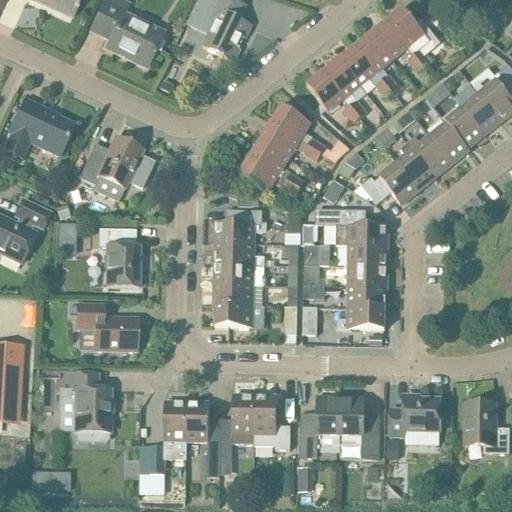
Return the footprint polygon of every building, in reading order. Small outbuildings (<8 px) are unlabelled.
[(28,0),(71,20),(80,2),(80,0),(28,0)] [(148,67),(157,49),(164,34),(126,16),(129,9),(109,0),(107,0),(99,18),(90,36),(104,43),(108,36),(113,38),(106,52),(131,64),(133,60),(148,67)] [(196,0),(186,23),(210,35),(203,50),(232,64),(249,29),(236,23),(243,8),(226,0),(196,0)] [(424,72),(424,71),(432,65),(426,58),(438,48),(419,23),(415,26),(404,11),(387,25),(408,51),(408,50),(414,58),(414,59),(424,72)] [(371,37),(392,63),(408,51),(387,25),(371,37)] [(376,76),(392,63),(371,37),(355,50),(376,76)] [(360,89),(376,76),(355,50),(339,63),(360,89)] [(424,72),(414,59),(408,64),(417,76),(418,75),(427,87),(433,82),(424,71),(424,72)] [(339,63),(323,76),(344,102),(360,89),(339,63)] [(511,72),(509,68),(498,76),(501,80),(479,97),(500,124),(511,114),(511,102),(509,99),(511,96),(511,72)] [(450,81),(456,89),(466,81),(460,73),(450,81)] [(323,76),(307,88),(328,115),(344,102),(323,76)] [(392,96),(399,91),(390,78),(383,84),(392,96)] [(376,89),(385,102),(392,96),(383,84),(376,89)] [(440,107),(452,98),(444,88),(432,97),(440,107)] [(462,111),(483,137),(500,124),(479,97),(462,111)] [(51,115),(25,103),(10,135),(59,159),(74,128),(50,117),(51,115)] [(360,122),(368,116),(358,103),(351,109),(360,122)] [(417,122),(427,113),(421,105),(410,114),(417,122)] [(271,126),(322,157),(326,150),(305,137),(311,126),(299,119),(282,109),(271,126)] [(343,114),(353,127),(360,122),(351,109),(343,114)] [(462,111),(445,125),(447,127),(467,151),(467,150),(483,137),(462,111)] [(399,136),(416,123),(409,115),(393,128),(399,136)] [(290,162),(295,153),(317,166),(322,157),(271,126),(261,144),(290,162)] [(447,127),(431,140),(451,166),(469,152),(467,150),(467,151),(447,127)] [(377,142),(384,150),(396,141),(389,132),(377,142)] [(434,180),(451,166),(431,140),(421,148),(415,140),(408,146),(434,180)] [(93,151),(79,181),(95,189),(99,180),(124,192),(129,182),(144,190),(155,167),(140,160),(142,154),(115,141),(107,158),(93,151)] [(324,157),(335,166),(348,150),(337,141),(324,157)] [(301,193),(305,185),(284,171),(290,162),(261,144),(250,162),(301,193)] [(406,160),(397,167),(418,193),(434,180),(408,146),(400,152),(406,160)] [(274,187),(296,201),(301,193),(250,162),(239,179),(268,197),(274,187)] [(346,166),(338,176),(349,183),(356,173),(346,166)] [(361,189),(377,208),(392,196),(400,207),(418,193),(397,167),(375,185),(372,181),(361,189)] [(238,209),(259,210),(259,200),(250,200),(250,198),(239,198),(238,209)] [(24,261),(36,236),(31,234),(33,228),(42,233),(50,216),(41,212),(23,203),(15,220),(19,221),(16,226),(0,218),(0,256),(4,258),(5,257),(3,256),(6,251),(23,259),(23,261),(24,261)] [(317,213),(317,228),(336,229),(336,248),(349,248),(349,249),(387,250),(388,229),(368,229),(368,213),(346,213),(317,213)] [(254,248),(254,236),(267,236),(267,226),(262,226),(263,214),(238,214),(238,226),(216,226),(216,247),(254,248)] [(289,215),(288,236),(300,236),(301,220),(289,215)] [(59,229),(58,259),(71,260),(72,230),(59,229)] [(139,290),(139,249),(135,249),(136,233),(99,232),(98,250),(107,250),(106,290),(139,290)] [(253,268),(264,268),(265,268),(265,260),(253,260),(254,248),(216,247),(215,267),(253,268)] [(282,261),(290,261),(290,269),(298,269),(299,249),(283,249),(282,261)] [(320,269),(321,249),(305,249),(304,269),(320,269)] [(349,270),(387,270),(387,250),(349,249),(349,270)] [(253,290),(264,289),(264,268),(253,268),(215,267),(215,288),(253,288),(253,290)] [(289,289),(298,290),(298,269),(290,269),(289,289)] [(304,269),(304,289),(312,290),(320,290),(320,269),(304,269)] [(387,291),(387,270),(349,270),(349,290),(387,291)] [(252,309),(253,290),(253,288),(215,288),(214,309),(215,309),(215,308),(252,309)] [(289,310),(297,310),(298,290),(289,289),(289,310)] [(325,302),(325,290),(320,290),(312,290),(304,289),(304,301),(325,302)] [(386,312),(386,311),(387,291),(349,290),(348,310),(385,311),(385,312),(386,312)] [(96,352),(136,353),(136,323),(102,322),(102,308),(78,307),(78,309),(70,309),(69,316),(78,317),(77,334),(97,334),(96,352)] [(252,331),(252,311),(252,309),(215,308),(215,309),(215,330),(252,331)] [(285,338),(297,338),(297,310),(289,310),(285,310),(285,338)] [(304,310),(303,338),(317,338),(318,310),(304,310)] [(385,333),(385,312),(385,311),(348,310),(348,323),(338,323),(338,333),(348,332),(385,333)] [(84,337),(83,353),(94,353),(95,337),(84,337)] [(0,347),(0,427),(19,429),(23,348),(0,347)] [(97,393),(97,378),(69,377),(69,391),(58,391),(57,434),(75,435),(75,445),(105,446),(109,442),(109,436),(110,393),(97,393)] [(233,399),(232,443),(232,446),(254,447),(255,399),(233,399)] [(277,399),(255,399),(254,447),(254,449),(275,449),(275,453),(290,454),(290,430),(276,429),(277,399)] [(301,447),(301,461),(318,461),(318,456),(340,456),(340,448),(340,439),(341,400),(318,400),(318,417),(318,427),(302,427),(301,447)] [(364,401),(341,400),(340,439),(340,448),(362,448),(362,462),(379,462),(379,428),(363,428),(364,401)] [(441,402),(404,401),(404,413),(391,412),(390,432),(390,439),(404,439),(405,434),(440,435),(441,422),(441,402)] [(186,444),(187,406),(165,405),(164,443),(164,450),(142,449),(141,478),(165,479),(165,463),(186,463),(187,444),(186,444)] [(208,444),(209,426),(209,406),(187,406),(186,444),(187,444),(208,444)] [(464,449),(484,449),(484,456),(509,457),(510,431),(496,431),(497,407),(465,407),(465,427),(464,449)] [(221,449),(220,466),(232,466),(232,446),(232,443),(221,443),(221,449)] [(387,443),(387,462),(399,463),(399,443),(387,443)] [(220,466),(221,449),(208,449),(208,480),(220,480),(220,466)] [(297,470),(297,494),(306,494),(306,470),(297,470)] [(295,473),(283,474),(284,498),(295,498),(295,473)] [(46,495),(51,479),(35,474),(30,490),(46,495)]
